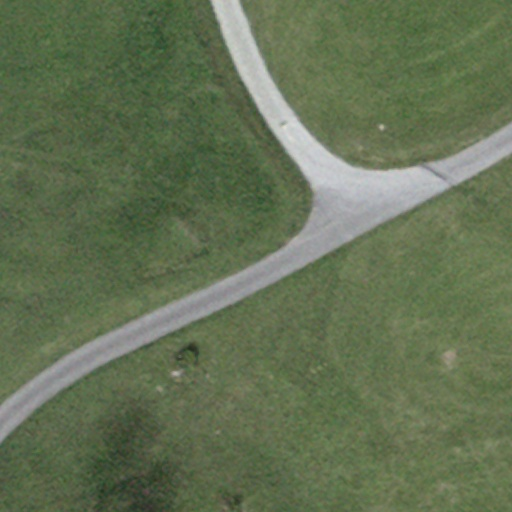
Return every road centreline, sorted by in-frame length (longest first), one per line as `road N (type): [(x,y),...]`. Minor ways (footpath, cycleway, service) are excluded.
road 1 (track): [(384,194),(302,251),(81,357),(0,423)]
road 2 (track): [(384,194),(330,171),(286,128),(226,0)]
road 3 (track): [(511,142),(436,180),(384,194)]
